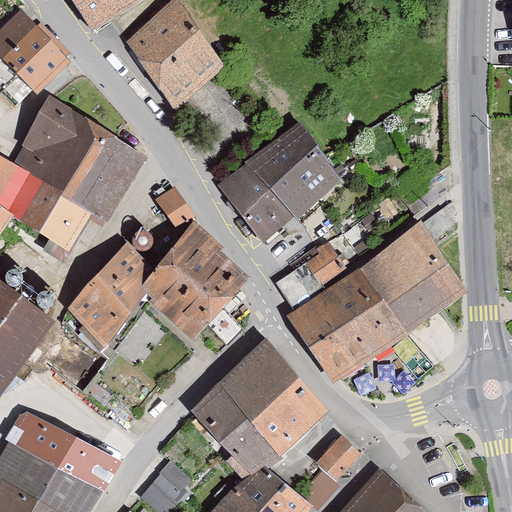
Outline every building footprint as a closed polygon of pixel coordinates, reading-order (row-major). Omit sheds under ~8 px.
[(75,48),(28,0),(0,27),(0,34),(44,79),(75,48)] [(71,0),(89,27),(131,0),(71,0)] [(178,1),(127,40),(177,104),(228,65),(178,1)] [(22,146),(0,133),(0,236),(21,197),(82,231),(100,198),(119,208),(155,143),(54,88),(22,146)] [(340,179),(296,123),(223,182),(267,238),(340,179)] [(176,227),(197,213),(177,183),(156,197),(176,227)] [(465,292),(422,223),(297,309),(344,377),(465,292)] [(152,266),(126,241),(65,306),(105,343),(147,297),(192,339),(249,278),(191,224),(152,266)] [(309,276),(292,283),(297,294),(348,272),(334,242),(300,257),(309,276)] [(62,302),(0,261),(0,375),(10,382),(62,302)] [(337,392),(270,324),(193,400),(261,468),(337,392)] [(92,511),(117,461),(23,416),(0,464),(0,511),(92,511)] [(368,444),(345,425),(320,453),(344,473),(368,444)] [(169,457),(142,497),(164,511),(171,511),(196,475),(169,457)] [(306,511),(267,474),(230,511),(306,511)] [(413,511),(377,480),(349,511),(413,511)]
